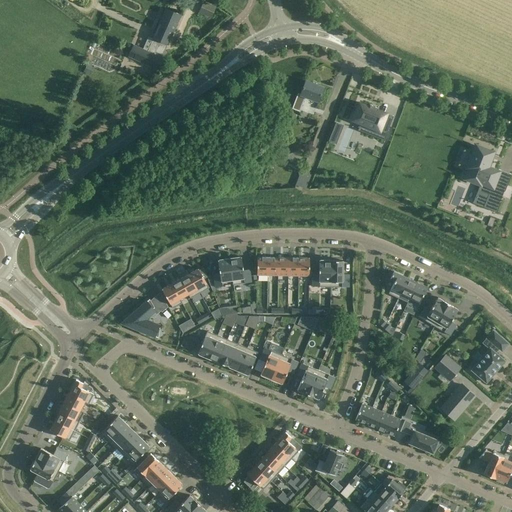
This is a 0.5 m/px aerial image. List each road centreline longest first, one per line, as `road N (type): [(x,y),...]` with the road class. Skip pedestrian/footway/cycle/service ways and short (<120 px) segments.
road 1 (residential): [(241,511),(102,376),(120,349),(128,345),(333,429)]
road 2 (residential): [(81,334),(163,261),(193,245),(268,235),(371,241)]
road 3 (tertiary): [(511,119),(406,79),(334,39),(283,35)]
road 4 (tertiary): [(79,170),(258,44),(283,35)]
road 5 (residential): [(333,429),(355,373),(371,241)]
road 6 (residential): [(74,346),(9,468),(14,493),(32,511)]
road 7 (residential): [(371,241),(468,285),(511,319)]
road 8 (residential): [(333,429),(444,476)]
